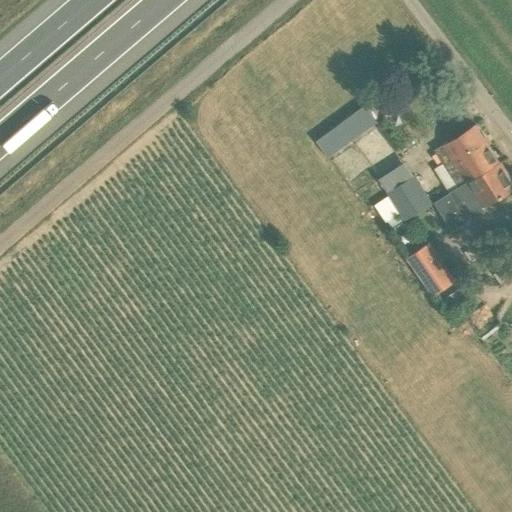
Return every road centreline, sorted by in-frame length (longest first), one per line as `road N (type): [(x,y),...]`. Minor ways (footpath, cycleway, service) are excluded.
road 1 (unclassified): [(0,254),(298,0)]
road 2 (motorway): [(0,143),(169,0)]
